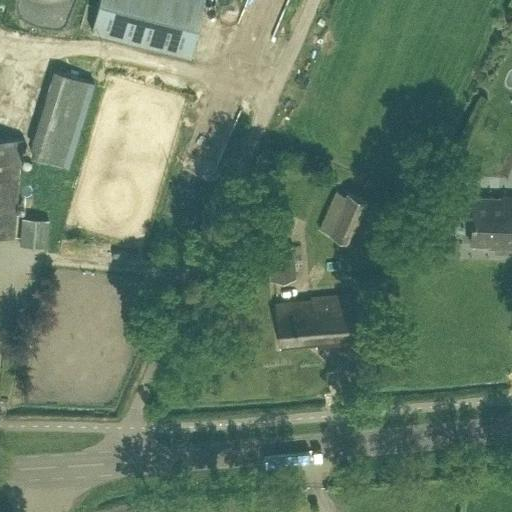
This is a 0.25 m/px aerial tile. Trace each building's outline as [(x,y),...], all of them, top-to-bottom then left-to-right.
[(190,53),(203,0),(97,0),(90,28),(190,53)] [(69,157),(93,80),(55,68),(31,145),(69,157)] [(0,233),(13,235),(21,137),(0,135),(0,233)] [(348,240),(366,200),(335,186),(317,226),(348,240)] [(511,196),(471,195),(470,242),(496,243),(495,246),(511,246),(511,196)] [(45,245),(48,218),(21,215),(18,242),(45,245)] [(449,257),(455,235),(425,227),(419,249),(449,257)] [(270,279),(295,277),(292,243),(267,246),(270,279)] [(362,341),(357,291),(356,291),(356,292),(311,296),(311,299),(275,302),(279,344),(315,341),(315,344),(361,340),(361,341),(362,341)]
